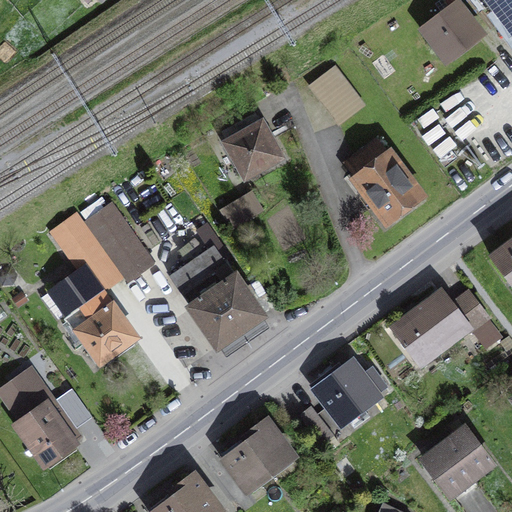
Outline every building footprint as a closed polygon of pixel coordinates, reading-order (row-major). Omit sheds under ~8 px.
[(511,0),(482,0),(511,39),(511,0)] [(427,31),(447,57),(477,34),(458,8),(427,31)] [(337,125),(364,107),(340,71),(313,90),(337,125)] [(280,157),(255,113),(221,132),(246,176),(280,157)] [(377,141),(346,164),(386,220),(420,195),(377,141)] [(255,196),(225,215),(236,233),(266,214),(255,196)] [(111,205),(87,222),(128,281),(153,263),(111,205)] [(53,288),(82,328),(109,309),(98,295),(121,278),(76,215),(52,233),(80,269),(53,288)] [(511,242),(492,257),(511,284),(511,242)] [(217,346),(261,315),(214,246),(169,276),(217,346)] [(396,331),(422,365),(440,351),(437,347),(465,326),(469,330),(487,317),(468,292),(450,306),(440,292),(418,308),(421,312),(396,331)] [(112,306),(109,309),(82,328),(78,330),(100,362),(134,337),(112,306)] [(315,385),(341,420),(384,387),(371,369),(361,377),(353,365),(342,373),(339,368),(315,385)] [(62,414),(57,418),(25,374),(0,391),(22,422),(15,428),(27,444),(29,443),(44,464),(74,443),(68,434),(74,430),(62,414)] [(73,392),(60,401),(77,424),(89,416),(73,392)] [(321,444),(333,435),(310,406),(299,415),(321,444)] [(226,460),(248,490),(292,457),(266,422),(249,435),(253,440),(226,460)] [(426,462),(451,497),(473,480),(470,476),(489,461),(464,427),(441,444),(444,448),(426,462)] [(180,494),(155,511),(218,511),(220,511),(193,476),(176,489),(180,494)]
